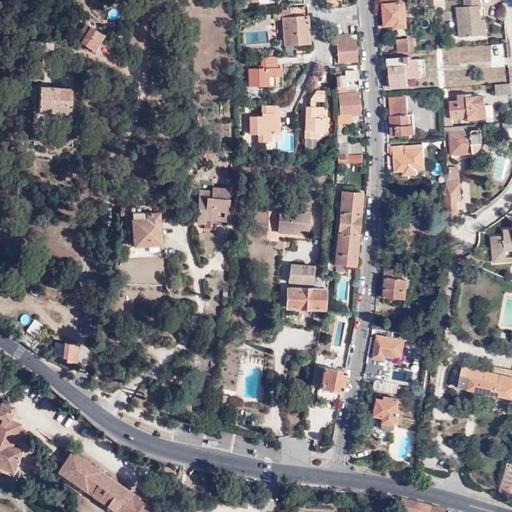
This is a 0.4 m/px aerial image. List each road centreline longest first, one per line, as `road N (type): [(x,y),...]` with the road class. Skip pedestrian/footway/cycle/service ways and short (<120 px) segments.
road 1 (residential): [(366,0),(377,199),(336,477)]
road 2 (secondary): [(336,477),(216,461),(138,439),(0,338)]
road 3 (secondary): [(496,511),(336,477)]
road 4 (unknown): [(99,416),(190,336),(200,307)]
